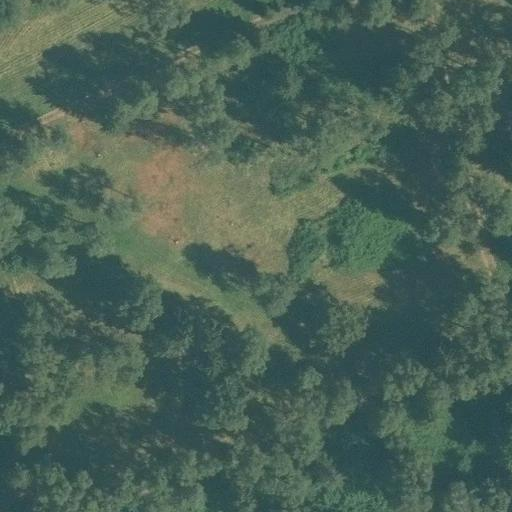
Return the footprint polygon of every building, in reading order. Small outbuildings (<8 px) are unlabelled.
[(285,0),(275,16),(301,33),(323,0),(285,0)] [(359,4),(327,31),(347,54),(379,28),(359,4)] [(511,15),(477,28),(487,57),(511,48),(511,15)] [(0,49),(0,81),(14,57),(0,49)] [(71,63),(23,87),(39,119),(87,95),(71,63)] [(371,75),(321,85),(328,120),(378,111),(371,75)] [(511,75),(475,84),(482,114),(511,107),(511,75)] [(419,118),(367,139),(379,168),(431,147),(419,118)] [(107,123),(60,132),(66,163),(112,154),(107,123)] [(45,171),(15,191),(43,232),(73,212),(45,171)] [(402,182),(356,190),(362,221),(408,213),(402,182)] [(511,203),(501,205),(504,252),(511,251),(511,203)] [(8,218),(0,218),(0,265),(13,265),(8,218)] [(396,239),(393,270),(434,274),(437,243),(396,239)] [(373,285),(359,312),(397,330),(410,302),(373,285)] [(323,286),(289,299),(309,349),(343,336),(323,286)] [(258,319),(232,337),(259,376),(285,358),(258,319)] [(181,322),(163,347),(197,371),(215,346),(181,322)] [(511,338),(487,344),(497,395),(511,391),(511,338)] [(149,374),(138,402),(177,418),(188,389),(149,374)] [(468,374),(438,379),(444,415),(475,410),(468,374)] [(85,425),(57,439),(75,476),(102,463),(85,425)] [(142,428),(131,456),(170,471),(181,442),(142,428)] [(0,441),(0,497),(8,498),(14,443),(0,441)]
